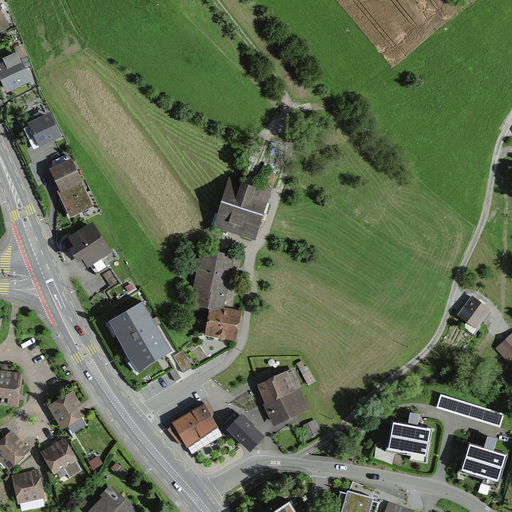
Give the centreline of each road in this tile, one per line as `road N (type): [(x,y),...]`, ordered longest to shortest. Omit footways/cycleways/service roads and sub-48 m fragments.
road 1 (residential): [(511,117),(495,155),(481,227),(432,345),(293,464)]
road 2 (track): [(258,237),(287,148),(286,105),(280,84),(213,0)]
road 3 (residential): [(126,417),(231,357),(245,335),(258,237)]
road 4 (unclassified): [(293,464),(449,491),(485,511)]
road 5 (secondary): [(126,417),(83,353),(45,270)]
road 6 (secondary): [(45,270),(0,158)]
